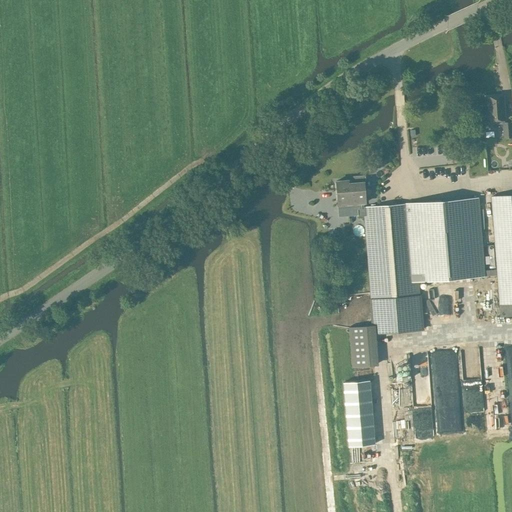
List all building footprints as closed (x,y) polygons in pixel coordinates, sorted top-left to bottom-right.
[(487,122),(505,120),(503,95),(486,97),(487,122)] [(511,124),(511,121),(502,122),(503,138),(511,137),(511,124)] [(364,216),(363,206),(363,202),(364,202),(363,183),(365,183),(365,175),(353,176),(353,182),(348,183),(348,179),(335,180),(337,201),(345,200),(346,204),(356,203),(357,216),(364,216)] [(511,195),(490,197),(499,316),(511,315),(511,195)] [(476,197),(363,206),(364,216),(373,325),(421,321),(418,280),(482,274),(476,197)] [(331,222),(326,218),(322,223),(327,227),(331,222)] [(380,376),(354,378),(360,442),(386,439),(380,376)]
